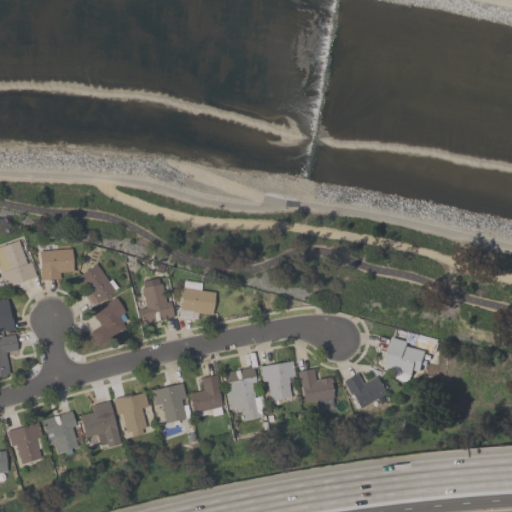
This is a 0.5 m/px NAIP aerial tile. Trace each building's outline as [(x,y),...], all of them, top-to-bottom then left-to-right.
[(35,278),(3,288),(0,277),(0,245),(24,239),(35,278)] [(39,278),(38,250),(72,249),(73,277),(39,278)] [(76,279),(96,263),(116,289),(96,305),(76,279)] [(179,312),(183,281),(203,283),(202,292),(215,293),(212,316),(179,312)] [(140,325),(137,309),(145,307),(141,288),(164,282),(172,318),(140,325)] [(119,319),(125,329),(97,345),(89,332),(98,326),(91,313),(116,298),(126,316),(119,319)] [(0,300),(9,299),(14,329),(0,331),(0,300)] [(8,355),(11,377),(0,378),(0,337),(15,336),(17,354),(8,355)] [(383,370),(390,341),(425,349),(419,378),(383,370)] [(261,366),(290,362),(294,398),(266,401),(261,366)] [(221,373),(254,367),(263,418),(240,422),(238,412),(228,414),(221,373)] [(302,404),(297,371),(315,369),(316,379),(331,377),(335,408),(319,410),(318,401),(302,404)] [(376,376),(385,396),(356,409),(343,380),(359,373),(363,382),(376,376)] [(189,393),(199,391),(197,379),(216,376),(222,413),(193,418),(189,393)] [(150,390),(182,383),(189,418),(166,423),(164,412),(155,414),(150,390)] [(148,410),(140,413),(145,433),(124,438),(113,399),(143,391),(148,410)] [(121,444),(100,449),(97,437),(85,440),(79,417),(90,414),(88,406),(110,400),(121,444)] [(55,445),(47,446),(41,419),(72,412),(80,448),(57,453),(55,445)] [(45,457),(17,465),(7,431),(35,422),(45,457)] [(5,450),(0,451),(0,473),(8,473),(5,450)]
